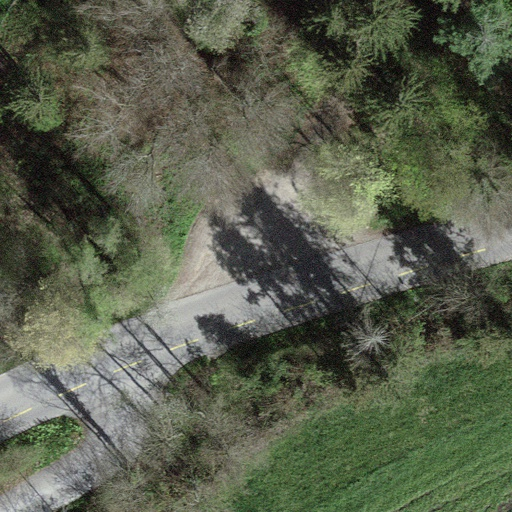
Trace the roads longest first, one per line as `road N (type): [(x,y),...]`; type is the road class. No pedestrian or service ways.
road 1 (tertiary): [(511,221),(267,285),(0,404)]
road 2 (track): [(0,503),(111,445),(128,399),(120,351)]
